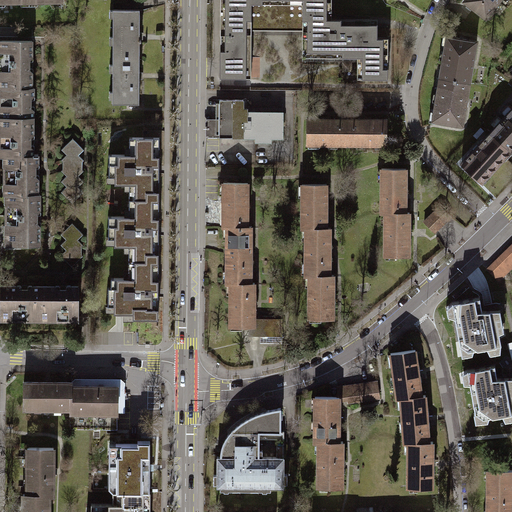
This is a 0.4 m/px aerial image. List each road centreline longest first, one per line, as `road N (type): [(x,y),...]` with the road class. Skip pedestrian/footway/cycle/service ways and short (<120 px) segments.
road 1 (secondary): [(189,0),(187,363)]
road 2 (residential): [(494,227),(421,151),(412,131),(411,89),(443,0)]
road 3 (residential): [(414,303),(321,370),(266,386),(187,391)]
road 4 (residential): [(459,511),(442,374),(414,303)]
road 5 (residential): [(187,363),(0,355)]
road 6 (secondary): [(187,391),(186,511)]
